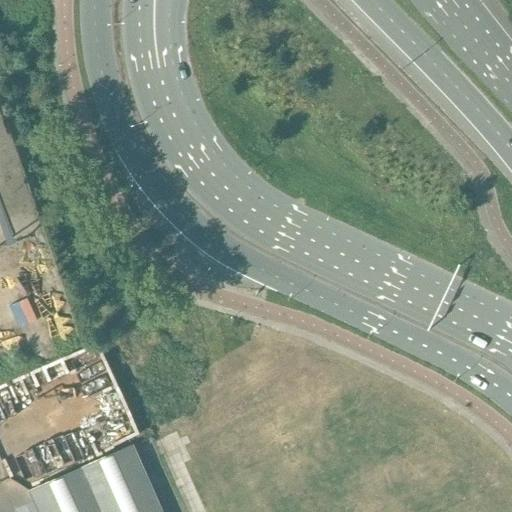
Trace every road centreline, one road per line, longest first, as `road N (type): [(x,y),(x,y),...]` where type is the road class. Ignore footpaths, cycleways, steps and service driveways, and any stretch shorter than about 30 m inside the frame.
road 1 (secondary): [(94,0),(109,113),(145,181),(178,218),(216,251),(461,364),(511,396)]
road 2 (secondary): [(511,344),(303,247),(232,205),(173,135),(151,73)]
road 3 (secondary): [(369,0),(511,153)]
